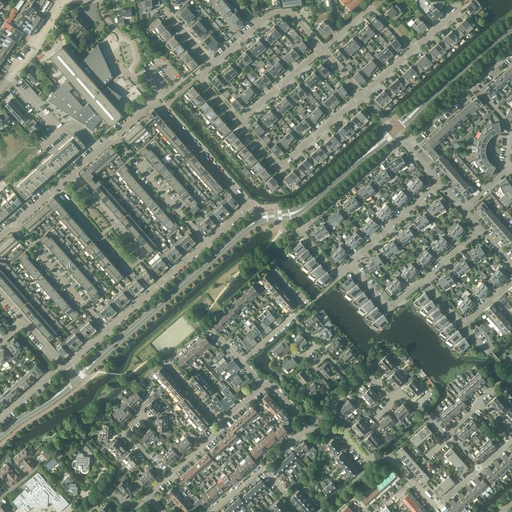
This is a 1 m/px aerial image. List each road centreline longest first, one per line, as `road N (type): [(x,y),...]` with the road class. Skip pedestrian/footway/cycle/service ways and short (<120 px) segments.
road 1 (residential): [(70,174),(138,251),(133,264),(56,186)]
road 2 (tertiary): [(98,357),(258,219)]
road 3 (residential): [(337,272),(302,234),(304,226),(403,141)]
road 4 (residential): [(240,360),(206,329),(168,362),(220,424)]
road 5 (residential): [(239,121),(279,164),(362,94)]
road 6 (tertiary): [(258,219),(298,211),(393,130)]
road 7 (tertiary): [(393,130),(511,28)]
road 8 (residential): [(248,206),(155,99)]
road 9 (residential): [(407,144),(511,51)]
road 10 (residential): [(105,330),(206,243)]
road 11 (residential): [(349,265),(439,182)]
road 12 (residential): [(322,50),(369,8),(411,50)]
